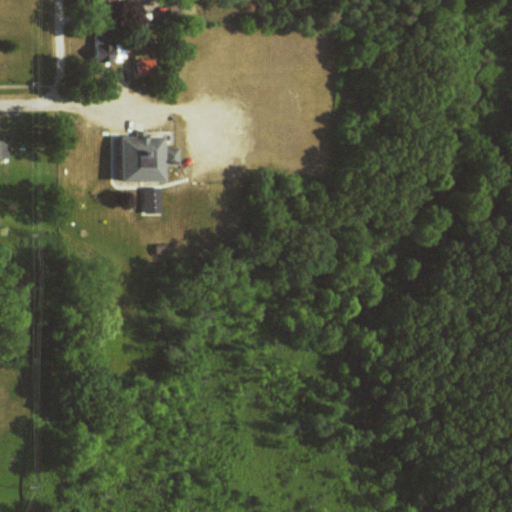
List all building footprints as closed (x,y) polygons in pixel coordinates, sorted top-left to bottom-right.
[(119,0),(82,0),(83,8),(119,8),(119,0)] [(87,63),(122,61),(122,45),(98,47),(97,35),(86,35),(87,63)] [(155,184),(156,138),(110,137),(109,183),(155,184)] [(176,166),(176,147),(160,148),(160,167),(176,166)] [(139,214),(156,215),(157,185),(140,184),(139,214)]
